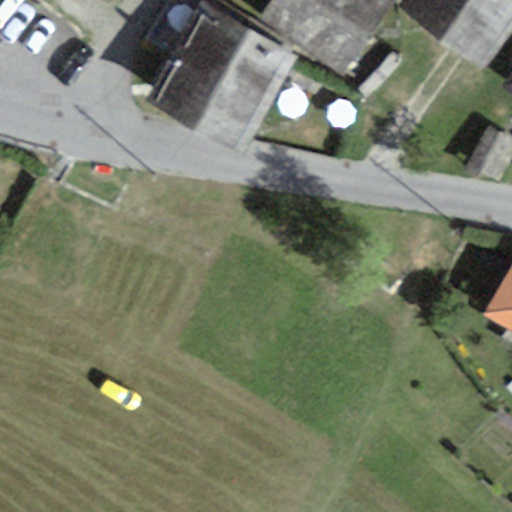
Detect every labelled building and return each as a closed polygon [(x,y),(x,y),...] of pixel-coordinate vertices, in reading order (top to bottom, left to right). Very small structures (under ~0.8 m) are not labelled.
[(271,0),(259,17),(345,72),(395,0),(271,0)] [(511,0),(406,0),(400,8),(487,70),(511,34),(511,0)] [(148,102),(194,127),(249,30),(203,4),(148,102)] [(298,58),(249,30),(194,127),(243,155),(298,58)] [(511,72),(500,90),(511,98),(511,72)] [(511,267),(483,316),(511,332),(511,267)]
